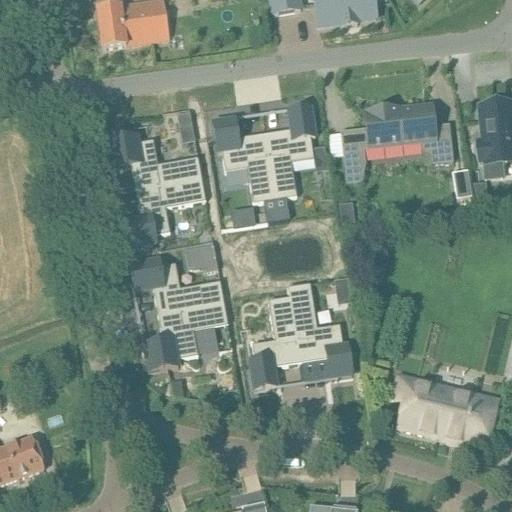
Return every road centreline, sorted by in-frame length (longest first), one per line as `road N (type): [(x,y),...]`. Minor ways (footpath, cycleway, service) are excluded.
road 1 (residential): [(61,97),(511,39)]
road 2 (residential): [(103,384),(61,97)]
road 3 (residential): [(250,455),(366,455),(429,473),(504,511)]
road 4 (residential): [(250,455),(142,411),(103,384)]
road 5 (residential): [(106,509),(250,455)]
road 6 (residential): [(106,509),(103,384)]
